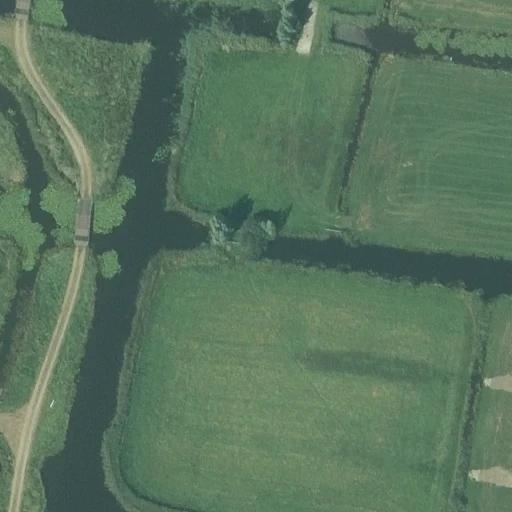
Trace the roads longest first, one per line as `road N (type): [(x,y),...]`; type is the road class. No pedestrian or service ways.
road 1 (track): [(307,0),(236,280),(417,511)]
road 2 (track): [(19,27),(21,62),(70,132),(84,195),(80,252),(22,442),(11,511)]
